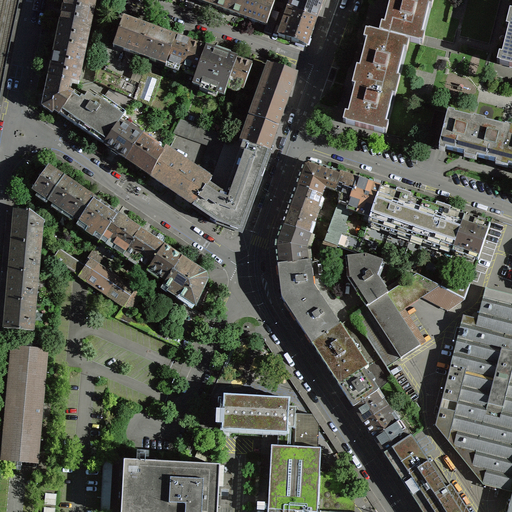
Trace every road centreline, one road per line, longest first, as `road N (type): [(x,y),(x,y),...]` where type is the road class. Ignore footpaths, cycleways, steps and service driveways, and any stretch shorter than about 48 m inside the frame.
road 1 (residential): [(247,271),(397,511)]
road 2 (residential): [(13,132),(60,144),(247,271)]
road 3 (residential): [(299,134),(511,208)]
road 4 (residential): [(247,271),(175,426),(143,429)]
road 5 (residential): [(323,67),(132,0)]
road 6 (residential): [(299,134),(247,271)]
road 7 (residential): [(30,0),(13,132)]
